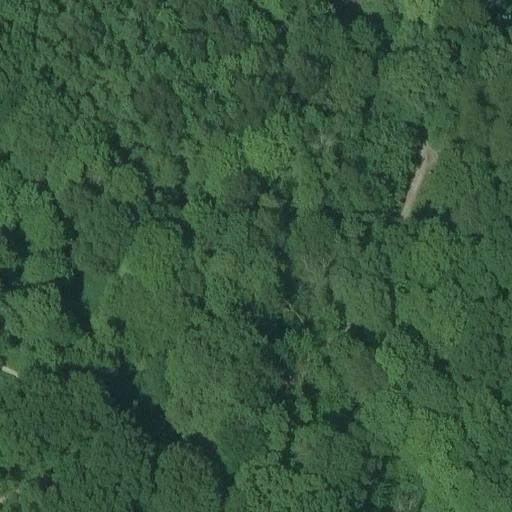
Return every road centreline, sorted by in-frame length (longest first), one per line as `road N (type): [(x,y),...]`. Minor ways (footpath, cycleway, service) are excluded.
road 1 (track): [(412,198),(383,271),(336,340),(233,423),(179,446)]
road 2 (track): [(0,503),(108,451),(179,446)]
road 3 (unknown): [(0,306),(113,414)]
road 4 (track): [(0,364),(113,414)]
